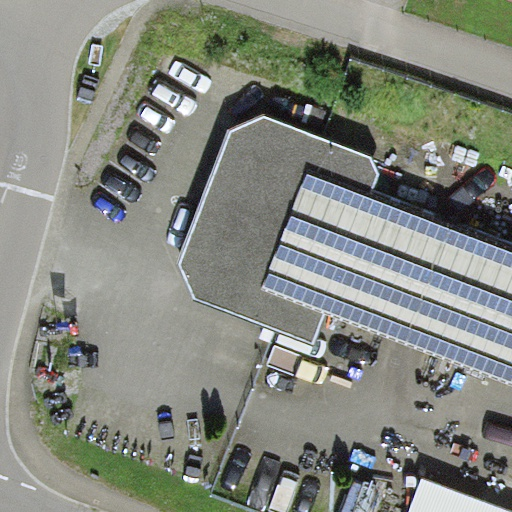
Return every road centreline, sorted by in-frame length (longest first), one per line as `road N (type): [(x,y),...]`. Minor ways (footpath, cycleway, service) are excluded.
road 1 (residential): [(511,83),(297,0)]
road 2 (residential): [(0,210),(30,91),(26,31)]
